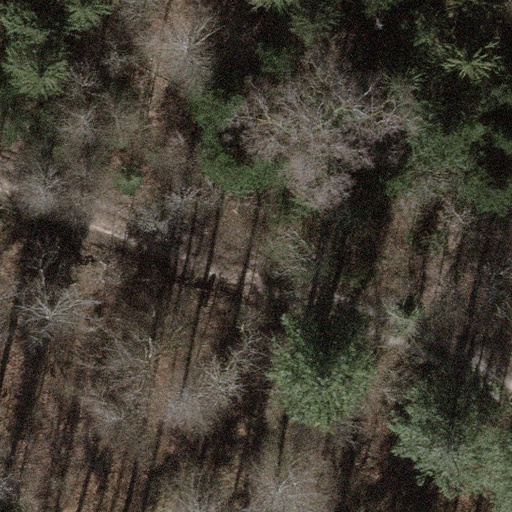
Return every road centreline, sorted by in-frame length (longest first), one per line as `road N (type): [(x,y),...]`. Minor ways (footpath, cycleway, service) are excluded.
road 1 (track): [(511,311),(115,219),(0,173)]
road 2 (track): [(511,460),(115,219)]
